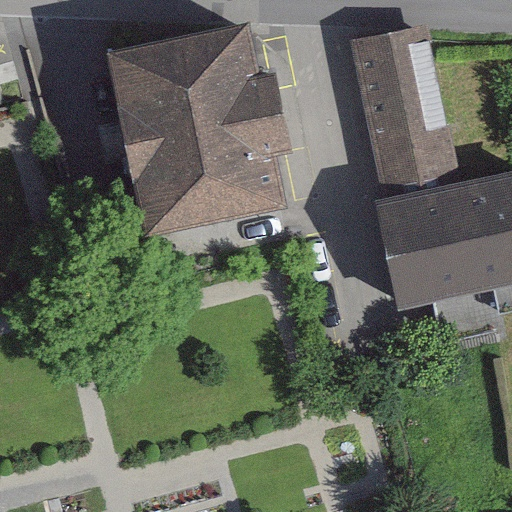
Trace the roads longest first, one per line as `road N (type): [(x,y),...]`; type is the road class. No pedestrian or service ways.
road 1 (residential): [(0,10),(333,16)]
road 2 (residential): [(333,16),(365,186),(357,240),(372,309)]
road 3 (unknown): [(41,11),(92,192)]
road 4 (residential): [(333,16),(511,20)]
